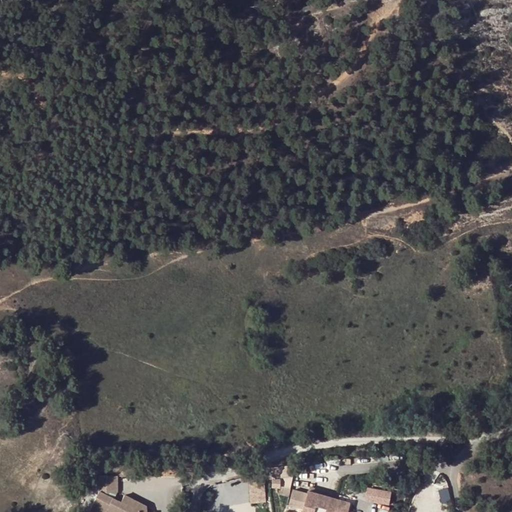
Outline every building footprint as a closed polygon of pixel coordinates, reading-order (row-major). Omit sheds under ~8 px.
[(290,464),(270,466),(271,476),(291,474),(290,464)] [(116,500),(119,494),(119,477),(100,477),(100,493),(91,511),(93,511),(150,511),(150,509),(126,496),(122,504),(116,500)] [(251,501),(268,500),(267,478),(250,479),(251,501)] [(367,500),(393,503),(395,490),(369,486),(367,500)] [(310,492),(309,495),(294,490),(290,507),(304,511),(350,511),(353,504),(340,500),(310,492)] [(354,498),(342,494),(340,500),(353,504),(354,498)]
